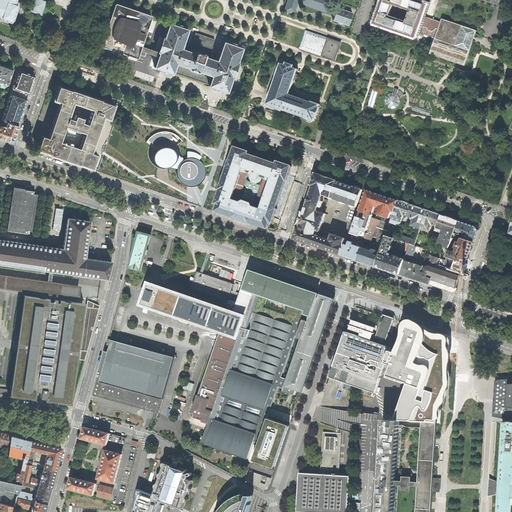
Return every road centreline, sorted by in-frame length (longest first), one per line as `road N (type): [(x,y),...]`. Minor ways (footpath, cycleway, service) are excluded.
road 1 (tertiary): [(125,213),(454,328)]
road 2 (unclassified): [(311,154),(492,218),(463,303)]
road 3 (unclassified): [(45,66),(311,154)]
road 4 (residential): [(78,416),(125,213)]
road 5 (tertiary): [(463,303),(282,241)]
road 6 (tertiary): [(282,241),(130,189)]
road 7 (tertiary): [(0,171),(125,213)]
